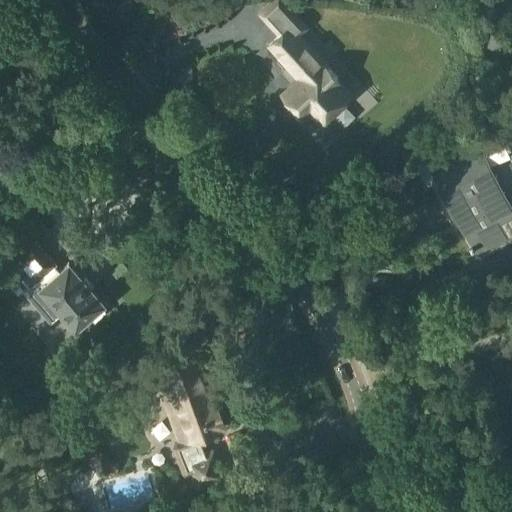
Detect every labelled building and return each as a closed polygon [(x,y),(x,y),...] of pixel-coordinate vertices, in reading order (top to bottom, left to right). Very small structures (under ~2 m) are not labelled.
[(321,117),(347,93),(335,79),(339,76),(290,23),(270,43),(302,78),(286,92),(304,112),(311,106),(321,117)] [(465,230),(463,231),(472,248),(474,247),(478,253),(511,236),(502,220),(511,214),(511,168),(511,167),(511,157),(511,155),(511,154),(511,145),(506,134),(434,172),(465,230)] [(12,247),(26,234),(17,224),(3,237),(12,247)] [(35,241),(11,261),(28,282),(34,277),(40,285),(28,295),(43,312),(55,302),(74,324),(88,312),(93,319),(105,309),(99,303),(102,301),(68,261),(58,269),(52,262),(53,261),(35,241)] [(212,402),(196,358),(164,371),(178,408),(171,411),(183,442),(177,444),(175,448),(181,464),(189,461),(200,493),(220,485),(218,479),(223,478),(213,451),(209,452),(203,435),(225,427),(215,401),(212,402)] [(62,500),(65,511),(88,511),(84,494),(62,500)]
